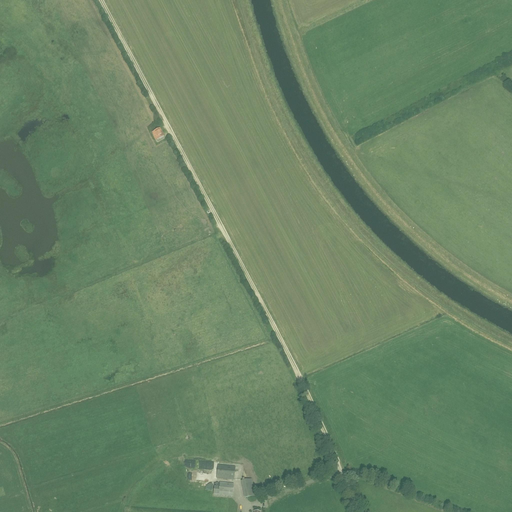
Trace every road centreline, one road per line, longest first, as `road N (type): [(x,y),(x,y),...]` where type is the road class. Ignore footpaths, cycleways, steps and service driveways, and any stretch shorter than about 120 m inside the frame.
road 1 (track): [(99,0),(340,470)]
road 2 (track): [(511,302),(431,251),(353,169),(299,77),(274,0)]
